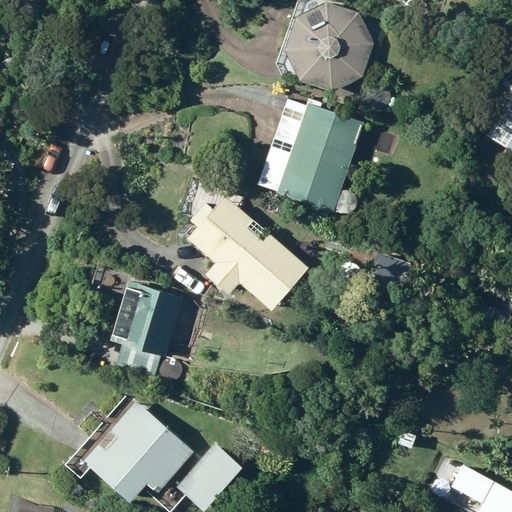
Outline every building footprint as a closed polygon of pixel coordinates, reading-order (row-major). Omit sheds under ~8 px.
[(332,92),(363,76),(373,43),(357,12),(324,2),(293,18),(283,51),(299,81),(332,92)] [(333,213),(364,122),(308,103),(307,105),(286,98),(256,185),(277,192),(276,193),(333,213)] [(366,142),(384,148),(387,138),(369,133),(366,142)] [(271,311),(308,268),(268,233),(262,241),(247,228),(254,220),(225,195),(212,209),(205,203),(189,221),(197,228),(187,240),(214,263),(204,275),(229,296),(239,284),(271,311)] [(128,281),(108,342),(122,345),(116,365),(152,376),(159,355),(163,357),(181,298),(128,281)] [(501,308),(480,304),(475,327),(497,331),(501,308)] [(157,494),(194,452),(136,401),(81,462),(129,504),(147,484),(157,494)] [(176,487),(200,510),(241,469),(216,445),(176,487)] [(419,484),(427,474),(415,465),(407,477),(419,484)] [(511,511),(511,492),(494,482),(477,511),(511,511)]
